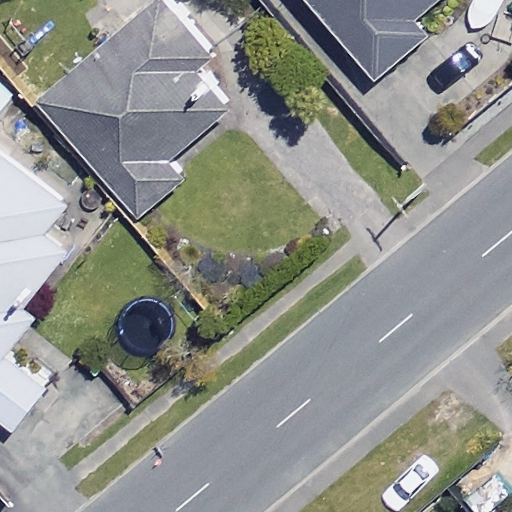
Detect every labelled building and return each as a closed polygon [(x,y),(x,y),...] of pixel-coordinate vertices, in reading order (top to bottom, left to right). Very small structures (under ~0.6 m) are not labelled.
[(177,0),(133,0),(26,85),(129,215),(264,108),(177,0)] [(310,0),(375,77),(433,29),(420,13),(435,0),(310,0)] [(0,116),(17,96),(0,81),(0,116)] [(66,194),(0,142),(0,410),(12,420),(45,379),(0,343),(0,327),(66,242),(43,224),(66,194)] [(511,511),(511,444),(460,490),(479,511),(511,511)]
